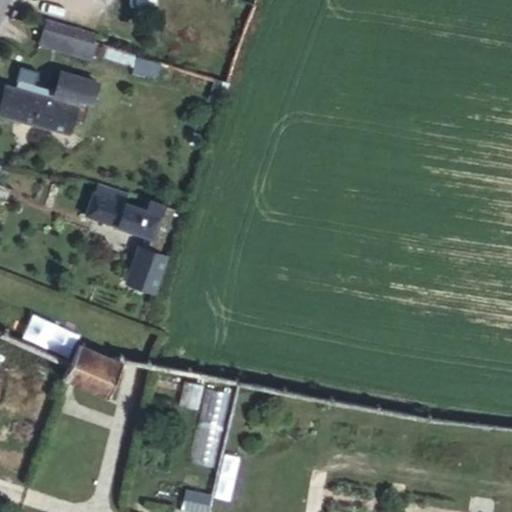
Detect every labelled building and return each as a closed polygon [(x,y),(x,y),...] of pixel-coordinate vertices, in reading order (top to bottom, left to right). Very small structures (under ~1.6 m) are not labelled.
[(39,27),(91,40),(95,22),(45,13),(39,27)] [(88,51),(91,40),(39,27),(37,44),(87,56),(88,51)] [(162,56),(91,40),(88,51),(134,62),(133,67),(157,74),(162,56)] [(13,87),(6,114),(82,130),(88,103),(84,102),(86,95),(102,98),(106,78),(68,69),(63,89),(25,81),(23,89),(13,87)] [(236,74),(222,70),(218,90),(230,93),(236,74)] [(157,238),(165,202),(145,198),(142,210),(93,200),(87,224),(157,238)] [(133,246),(124,289),(157,296),(166,253),(133,246)] [(60,342),(64,321),(26,314),(21,335),(60,342)] [(64,379),(108,399),(123,362),(79,343),(64,379)] [(201,511),(205,511),(208,495),(185,492),(182,509),(201,511)]
